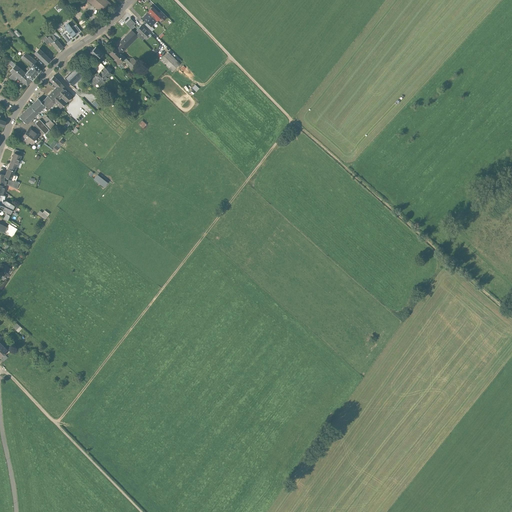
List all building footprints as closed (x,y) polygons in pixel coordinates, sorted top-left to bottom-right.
[(106,0),(87,0),(104,14),(112,4),(106,0)] [(159,13),(153,7),(148,12),(157,21),(159,19),(162,22),(167,17),(161,11),(159,13)] [(142,18),(147,23),(151,27),(157,21),(148,12),(142,18)] [(126,24),(132,30),(135,27),(134,25),(135,24),(130,19),(126,24)] [(147,23),(145,25),(152,32),(154,29),(151,27),(147,23)] [(71,28),(68,24),(64,27),(67,30),(62,34),(68,42),(73,38),(71,36),(75,33),(71,28)] [(76,25),(71,28),(75,33),(77,35),(81,32),(76,25)] [(142,26),(135,33),(138,36),(142,40),(149,33),(142,26)] [(120,41),(122,44),(127,48),(138,36),(135,33),(132,30),(120,41)] [(47,38),(51,42),(56,38),(52,33),(47,38)] [(64,47),(56,38),(51,42),(58,51),(64,47)] [(121,54),(127,48),(122,44),(117,49),(121,54)] [(103,53),(96,46),(90,52),(97,59),(103,53)] [(46,64),(51,59),(39,48),(35,53),(46,64)] [(121,54),(117,49),(115,48),(110,53),(116,59),(120,63),(124,59),(125,58),(121,54)] [(21,58),(32,67),(34,64),(36,61),(26,52),(21,58)] [(180,64),(169,53),(161,61),(172,72),(180,64)] [(133,57),(129,61),(136,69),(140,65),(133,57)] [(138,70),(136,69),(129,61),(125,58),(124,59),(127,63),(126,64),(135,72),(138,70)] [(92,65),(99,73),(105,67),(98,60),(92,65)] [(10,71),(13,73),(18,77),(27,85),(32,80),(25,74),(26,73),(16,64),(10,71)] [(41,70),(34,64),(32,67),(26,73),(25,74),(32,80),(41,70)] [(112,74),(105,67),(99,73),(93,79),(97,83),(100,86),(112,74)] [(83,76),(76,68),(65,78),(73,86),(83,76)] [(14,82),(18,77),(13,73),(9,78),(14,82)] [(57,86),(54,89),(67,101),(72,96),(62,86),(63,85),(54,76),(50,80),(57,86)] [(61,108),(67,101),(54,89),(48,95),(55,102),(61,108)] [(48,95),(41,102),(49,109),(55,102),(48,95)] [(38,98),(29,107),(36,115),(37,116),(36,118),(37,120),(49,109),(41,102),(38,98)] [(93,103),(97,107),(99,104),(102,107),(104,104),(97,98),(93,103)] [(27,124),(36,115),(29,107),(20,116),(21,118),(25,122),(27,124)] [(55,125),(46,116),(44,118),(48,122),(45,124),(50,129),(55,125)] [(49,130),(40,119),(35,123),(45,134),(49,130)] [(30,128),(21,139),(28,144),(30,142),(32,143),(39,135),(30,128)] [(64,142),(61,140),(53,149),(55,152),(64,142)] [(14,153),(8,169),(15,172),(21,156),(14,153)] [(12,180),(15,172),(8,169),(4,177),(12,180)] [(104,187),(108,183),(97,175),(94,179),(104,187)] [(12,180),(4,177),(4,181),(7,181),(6,184),(17,189),(20,183),(12,180)] [(5,214),(6,214),(10,216),(13,211),(3,206),(0,204),(0,210),(6,212),(5,214)] [(49,214),(45,211),(43,213),(39,211),(37,214),(45,220),(49,214)] [(9,224),(7,227),(5,232),(13,236),(17,229),(9,224)] [(11,269),(4,265),(0,271),(0,273),(3,275),(2,276),(6,278),(8,274),(11,269)] [(8,326),(10,328),(12,326),(18,332),(21,328),(14,322),(12,324),(11,322),(8,326)]
